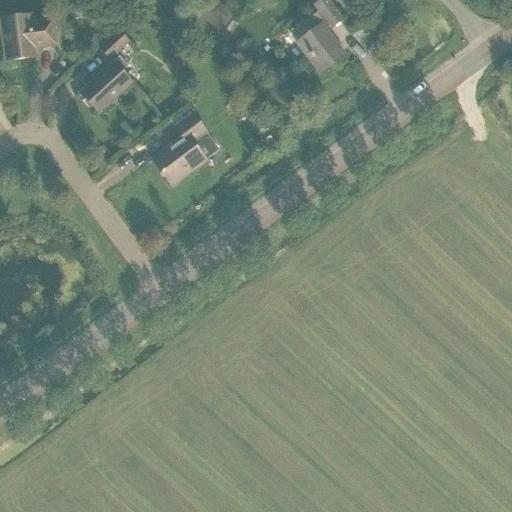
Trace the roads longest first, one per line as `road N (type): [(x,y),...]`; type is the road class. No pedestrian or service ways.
road 1 (tertiary): [(166,293),(494,46)]
road 2 (residential): [(166,293),(42,141),(0,160)]
road 3 (tertiary): [(0,417),(166,293)]
